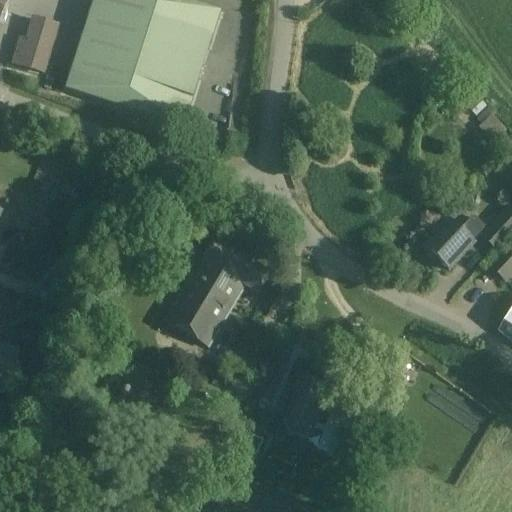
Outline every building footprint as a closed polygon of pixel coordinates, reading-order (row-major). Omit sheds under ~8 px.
[(170,0),(95,0),(66,91),(183,129),(219,16),(170,0)] [(57,28),(32,20),(25,44),(18,42),(16,46),(11,64),(42,75),(48,56),(57,28)] [(494,114),(489,109),(477,121),(482,126),(478,130),(492,144),(504,131),(491,118),(494,114)] [(44,214),(22,205),(12,228),(28,234),(31,226),(38,229),(38,227),(47,231),(50,223),(42,219),(44,214)] [(511,233),(511,209),(510,208),(482,240),(495,252),(511,233)] [(485,231),(472,219),(459,233),(447,221),(433,236),(435,238),(424,250),(448,272),(472,245),(485,231)] [(270,274),(214,240),(163,325),(205,350),(243,287),(257,296),(270,274)] [(511,274),(511,245),(490,270),(505,283),(511,274)] [(81,270),(61,262),(55,277),(49,275),(44,290),(40,301),(62,310),(72,284),(75,285),(81,270)] [(511,313),(499,333),(511,342),(511,313)] [(18,353),(0,345),(0,363),(12,368),(18,353)] [(167,375),(153,355),(118,381),(133,400),(167,375)] [(283,425),(282,425),(285,430),(288,436),(301,441),(312,436),(314,430),(316,427),(317,424),(328,392),(300,382),(299,382),(298,381),(291,401),(283,425)] [(316,427),(314,430),(323,433),(318,448),(337,455),(348,424),(347,424),(349,419),(351,412),(336,406),(333,414),(331,418),(329,418),(325,428),(317,424),(316,427)] [(242,433),(234,452),(254,460),(262,441),(242,433)]
